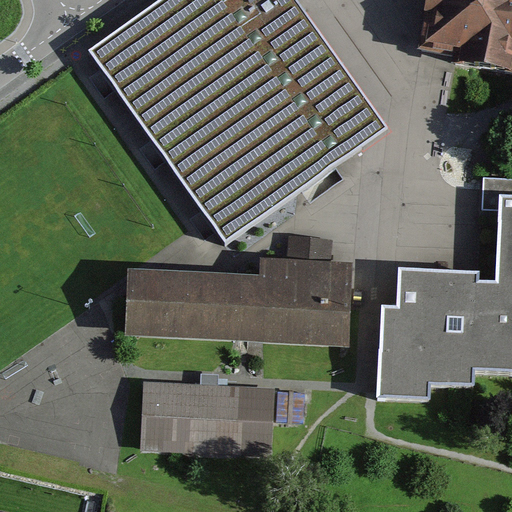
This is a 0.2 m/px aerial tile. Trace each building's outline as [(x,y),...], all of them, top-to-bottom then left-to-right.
[(168,0),(136,22),(89,59),(224,249),(386,134),(314,39),(288,0),(168,0)] [(511,0),(429,0),(421,53),(457,59),(455,69),(511,78),(511,0)] [(511,200),(497,200),(492,288),(477,287),(477,278),(395,274),(394,299),(393,313),(380,312),(376,401),(426,404),(427,388),(469,390),(469,379),(511,380),(511,200)] [(130,270),(127,337),(350,349),(354,263),(327,262),(329,241),(309,240),(290,239),(289,260),(262,259),(260,276),(130,270)] [(210,391),(144,388),(140,454),(271,460),(274,394),(210,391)] [(305,397),(278,396),(277,425),(304,425),(305,397)]
